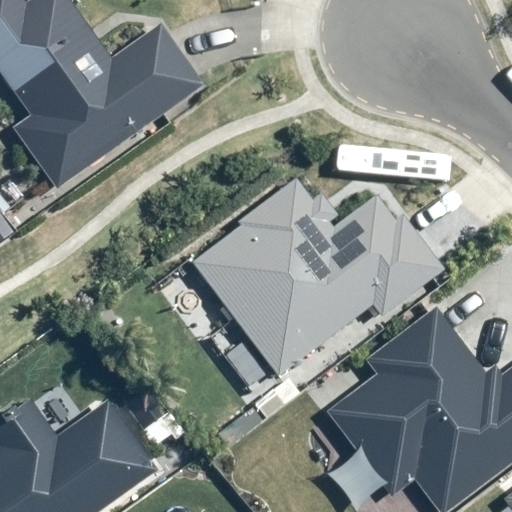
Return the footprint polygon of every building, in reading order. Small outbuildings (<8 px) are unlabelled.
[(0,0),(0,84),(19,112),(2,123),(44,186),(196,82),(150,21),(101,54),(62,0),(0,0)] [(181,258),(267,371),(360,304),(372,314),(433,266),(371,187),(322,223),(289,184),(181,258)] [(511,352),(479,376),(423,304),(354,357),(366,373),(317,411),(383,494),(405,478),(432,511),(435,511),(511,453),(511,352)] [(0,511),(107,511),(162,476),(109,398),(54,435),(32,402),(0,423),(0,511)] [(511,511),(511,484),(493,499),(504,511),(511,511)]
